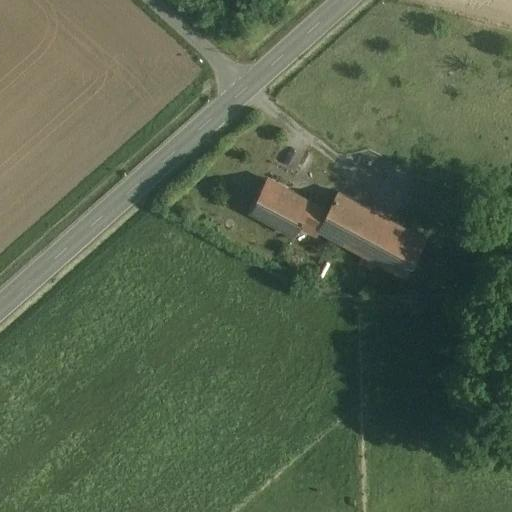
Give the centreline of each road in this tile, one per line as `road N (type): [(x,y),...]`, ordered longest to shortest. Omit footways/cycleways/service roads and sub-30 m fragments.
road 1 (secondary): [(246,88),(0,308)]
road 2 (secondary): [(345,0),(246,88)]
road 3 (unclassified): [(149,0),(246,88)]
